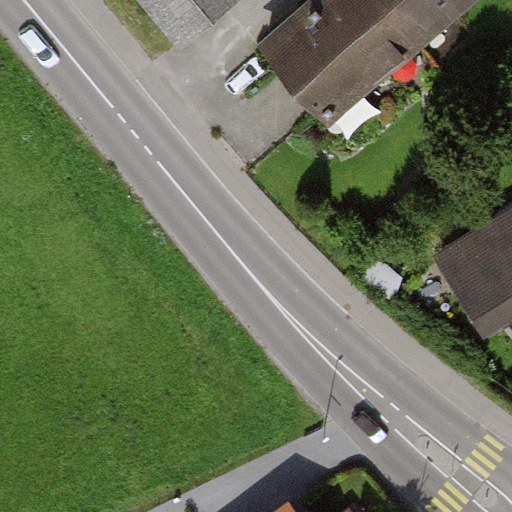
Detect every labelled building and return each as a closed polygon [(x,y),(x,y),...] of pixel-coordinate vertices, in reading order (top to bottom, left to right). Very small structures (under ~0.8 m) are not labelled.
[(142,0),(186,54),(254,0),(142,0)] [(316,0),(268,42),(330,112),(419,33),(389,0),(316,0)] [(389,0),(419,33),(458,0),(389,0)] [(511,292),(511,207),(452,246),(490,307),(511,292)] [(305,511),(298,502),(284,511),(305,511)]
